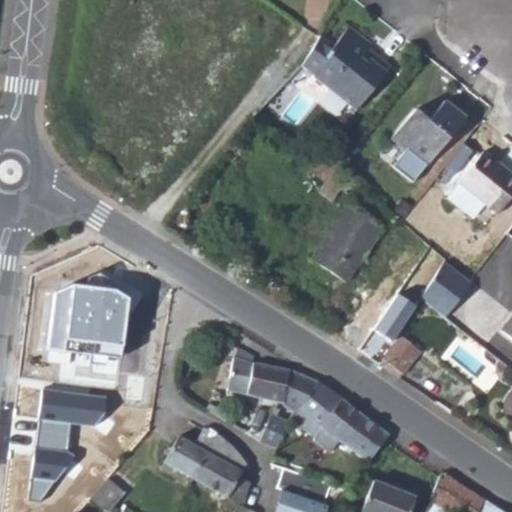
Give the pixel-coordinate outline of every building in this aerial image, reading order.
[(332,47),(319,36),(305,63),(302,66),(314,77),(313,78),(354,111),(390,67),(366,49),(370,43),(348,26),(332,47)] [(392,138),(426,166),(463,119),(441,103),(426,121),(415,112),(392,138)] [(457,182),(497,214),(511,194),(511,176),(481,152),(457,182)] [(349,196),(355,188),(310,156),(301,168),(321,182),(315,192),(331,201),(341,190),(349,196)] [(310,261),(345,283),(379,228),(345,206),(310,261)] [(468,280),(443,260),(419,302),(443,318),(470,282),(468,280)] [(399,290),(409,297),(416,287),(406,281),(399,290)] [(409,297),(399,290),(384,314),(399,324),(414,301),(409,297)] [(511,313),(499,330),(511,340),(511,313)] [(52,399),(93,405),(101,342),(60,334),(52,399)] [(401,374),(418,352),(398,336),(381,358),(401,374)] [(274,403),(259,442),(274,449),(283,428),(288,421),(316,382),(252,362),(252,356),(243,354),(241,359),(232,357),(225,391),(274,403)] [(386,435),(316,382),(288,421),(301,430),(308,422),(318,429),(311,439),(329,451),(337,442),(366,461),(386,435)] [(318,429),(308,422),(301,430),(311,439),(318,429)] [(162,462),(237,505),(241,507),(246,482),(238,477),(245,465),(230,447),(219,437),(200,427),(192,444),(177,437),(162,462)] [(326,485),(281,471),(275,489),(280,491),(320,504),(326,485)] [(444,511),(504,511),(440,471),(436,477),(428,502),(444,511)] [(107,511),(123,494),(106,479),(87,502),(105,511),(107,511)] [(72,489),(85,499),(91,490),(79,480),(72,489)] [(357,511),(407,511),(413,499),(369,482),(357,511)] [(280,491),(274,511),(324,511),(326,509),(326,506),(320,504),(280,491)] [(423,511),(443,511),(444,511),(428,502),(423,511)]
